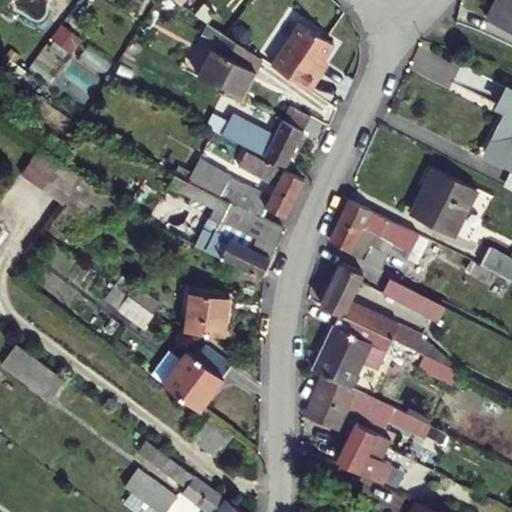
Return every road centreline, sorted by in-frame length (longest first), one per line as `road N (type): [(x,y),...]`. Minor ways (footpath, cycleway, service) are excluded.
road 1 (residential): [(401,34),(293,271),(280,511)]
road 2 (unknown): [(280,501),(206,469),(0,302)]
